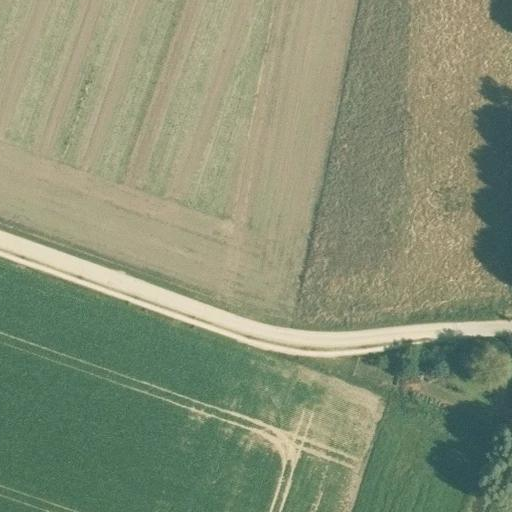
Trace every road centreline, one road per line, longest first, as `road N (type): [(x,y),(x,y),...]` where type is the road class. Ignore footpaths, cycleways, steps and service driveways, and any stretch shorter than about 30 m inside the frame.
road 1 (track): [(511,326),(324,351),(0,238)]
road 2 (track): [(511,416),(324,351)]
